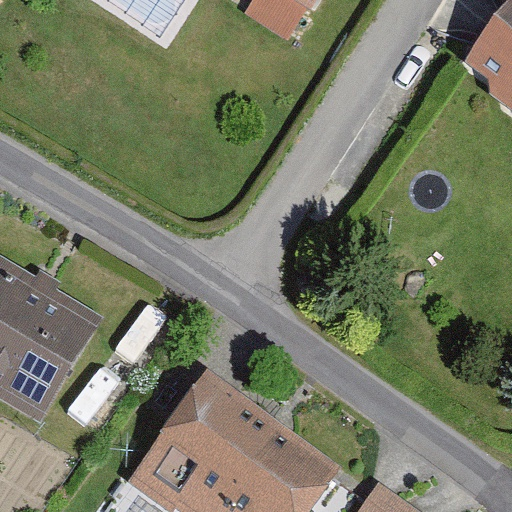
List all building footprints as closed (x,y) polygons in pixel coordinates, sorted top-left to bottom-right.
[(327,0),(298,0),(321,13),(327,0)] [(511,5),(459,79),(511,117),(511,5)] [(114,337),(0,261),(0,404),(48,436),(114,337)] [(323,511),(351,470),(245,400),(170,511),(323,511)] [(414,511),(390,494),(376,511),(414,511)]
